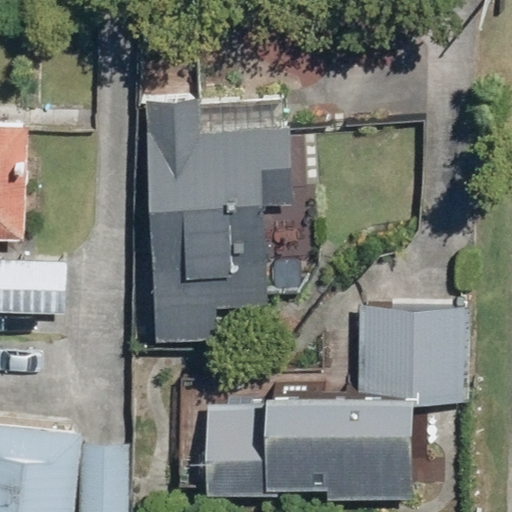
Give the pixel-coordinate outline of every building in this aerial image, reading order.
[(199,90),(143,92),(153,329),(214,327),(213,297),(265,295),(259,159),(289,158),(287,119),(200,123),(199,90)] [(0,230),(22,231),(27,118),(0,117),(0,230)] [(66,265),(0,264),(0,311),(66,312),(66,265)] [(199,441),(203,485),(409,488),(410,394),(468,395),(469,301),(359,299),(358,382),(259,380),(259,395),(204,394),(199,441)] [(82,425),(0,416),(0,511),(127,511),(129,437),(81,436),(82,425)]
